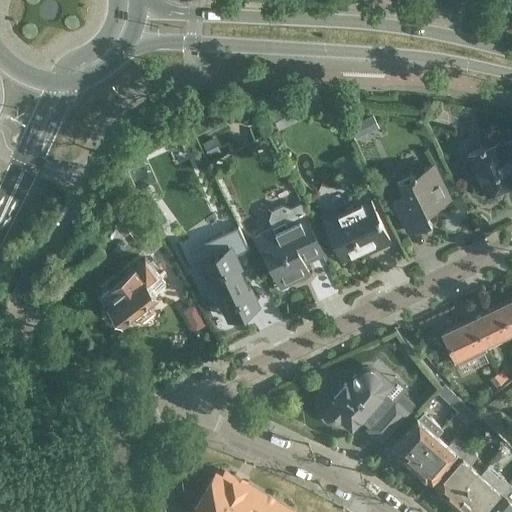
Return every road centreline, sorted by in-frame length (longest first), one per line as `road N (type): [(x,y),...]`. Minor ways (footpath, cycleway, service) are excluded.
road 1 (secondary): [(126,45),(345,52),(511,75)]
road 2 (secondary): [(511,50),(385,24),(138,5)]
road 3 (residential): [(511,240),(190,398)]
road 4 (residential): [(190,398),(206,417),(386,511)]
road 5 (residential): [(131,511),(117,462),(125,438),(140,421),(190,398)]
road 6 (primary): [(7,200),(28,177),(70,84)]
road 7 (primary): [(7,200),(51,84)]
